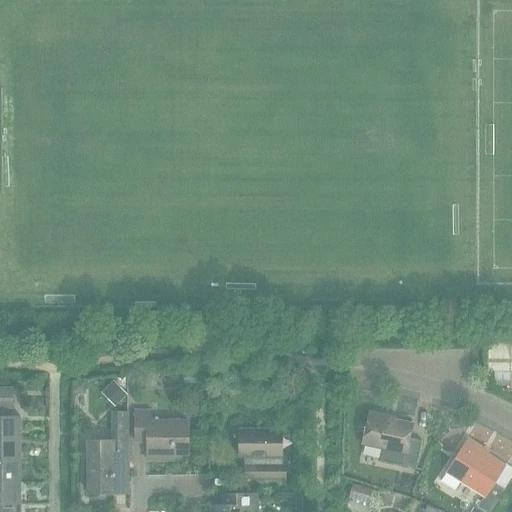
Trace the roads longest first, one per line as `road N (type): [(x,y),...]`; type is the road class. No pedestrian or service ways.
road 1 (residential): [(511,422),(435,386),(319,363)]
road 2 (residential): [(56,511),(54,366)]
